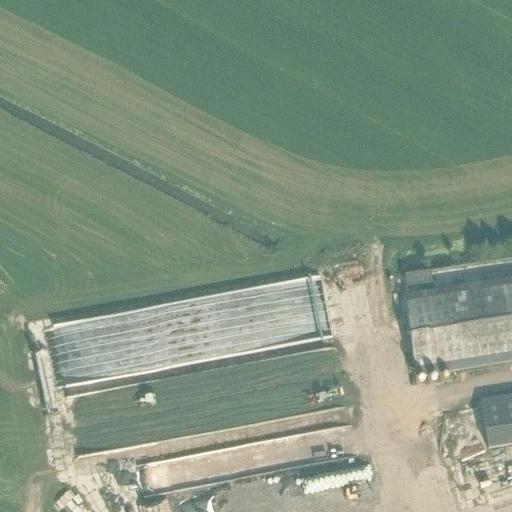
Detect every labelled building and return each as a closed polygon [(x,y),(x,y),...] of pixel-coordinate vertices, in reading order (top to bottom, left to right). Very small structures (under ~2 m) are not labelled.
[(429,272),(404,276),(406,288),(431,284),(429,272)] [(415,378),(511,363),(511,279),(402,296),(415,378)] [(66,322),(50,326),(64,379),(80,374),(66,322)] [(487,449),(511,445),(511,396),(481,401),(487,449)] [(258,437),(257,426),(88,447),(90,469),(112,466),(126,452),(140,466),(143,492),(196,485),(205,494),(212,493),(214,509),(220,509),(220,511),(357,511),(352,472),(282,481),(280,468),(262,470),(262,476),(249,478),(258,468),(256,453),(243,439),(258,437)]
